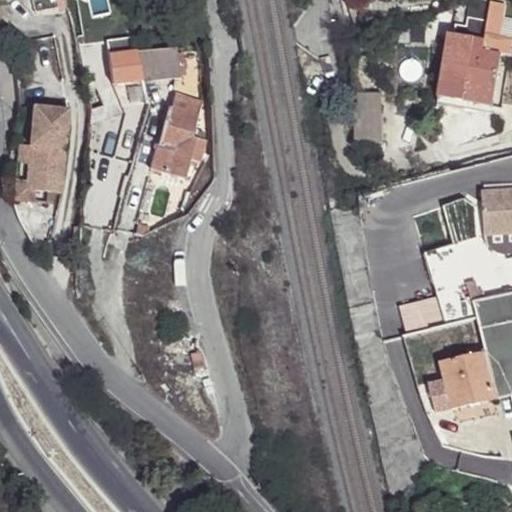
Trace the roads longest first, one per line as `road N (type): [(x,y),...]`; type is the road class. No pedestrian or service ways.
road 1 (residential): [(223,463),(227,369),(200,242),(224,178),(216,53)]
road 2 (residential): [(223,463),(146,410),(76,340),(31,285),(0,219)]
road 3 (secondary): [(127,501),(38,364)]
road 4 (residential): [(216,53),(314,32),(327,14),(324,0)]
road 5 (secondary): [(0,410),(70,511)]
